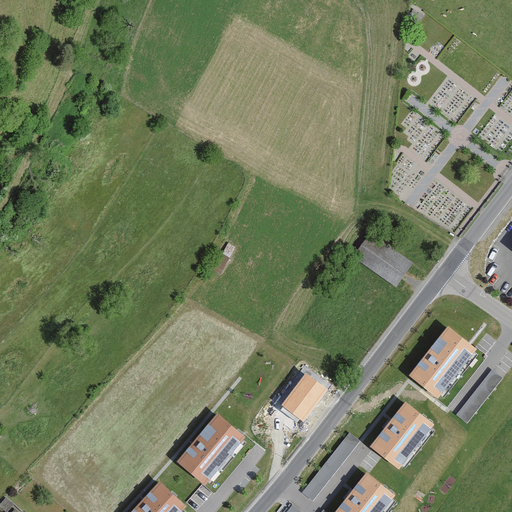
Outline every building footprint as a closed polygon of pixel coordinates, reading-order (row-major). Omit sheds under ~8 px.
[(368,235),(352,257),(398,289),(414,267),(368,235)] [(435,399),(474,349),(449,330),(410,381),(435,399)] [(303,365),(254,428),(279,448),(328,385),(303,365)] [(493,370),(456,416),(467,425),(504,379),(493,370)] [(370,450),(399,472),(434,427),(405,405),(370,450)] [(178,467),(205,490),(246,439),(219,417),(178,467)] [(302,494),(313,502),(360,442),(350,434),(302,494)] [(335,511),(379,511),(394,493),(367,472),(335,511)] [(164,480),(132,511),(178,511),(187,502),(164,480)] [(1,504),(9,510),(14,503),(5,497),(1,504)] [(303,511),(304,511),(293,503),(285,511),(303,511)]
